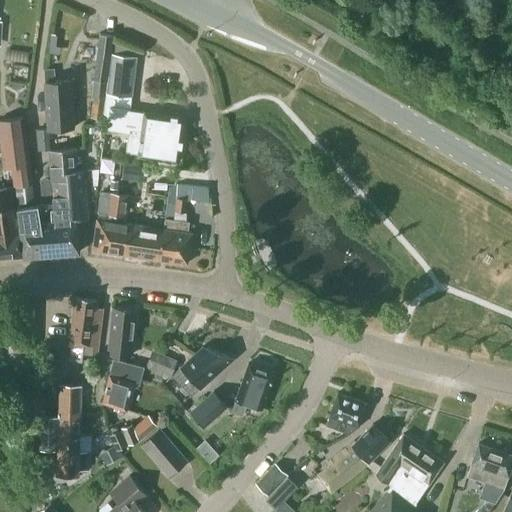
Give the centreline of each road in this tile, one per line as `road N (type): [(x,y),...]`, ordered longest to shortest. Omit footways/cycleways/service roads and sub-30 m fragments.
road 1 (secondary): [(511,182),(290,49),(181,0)]
road 2 (residential): [(224,293),(222,193),(192,63),(148,26),(85,0)]
road 3 (unclassified): [(224,293),(88,277),(0,285)]
road 4 (residential): [(211,511),(308,399),(335,332)]
road 5 (unclassified): [(511,383),(335,332)]
